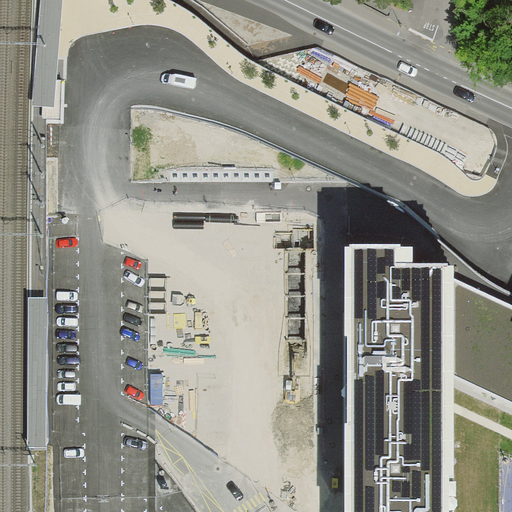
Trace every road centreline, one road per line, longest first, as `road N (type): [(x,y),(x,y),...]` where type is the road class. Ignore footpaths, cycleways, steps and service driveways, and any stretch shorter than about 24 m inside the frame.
road 1 (residential): [(493,251),(404,185),(163,69),(140,64),(101,89),(106,199),(319,201)]
road 2 (residential): [(319,201),(320,511)]
road 3 (primary): [(424,66),(286,0)]
